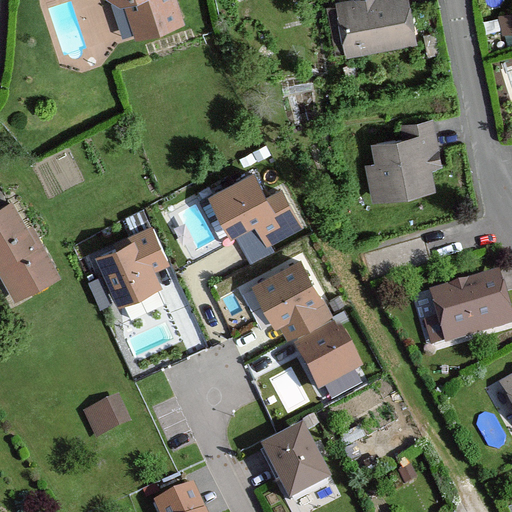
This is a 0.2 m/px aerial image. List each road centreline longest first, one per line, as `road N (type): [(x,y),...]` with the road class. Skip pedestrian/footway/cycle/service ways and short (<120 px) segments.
road 1 (track): [(220,45),(479,511)]
road 2 (residential): [(458,0),(497,180)]
road 3 (residential): [(368,262),(508,218)]
